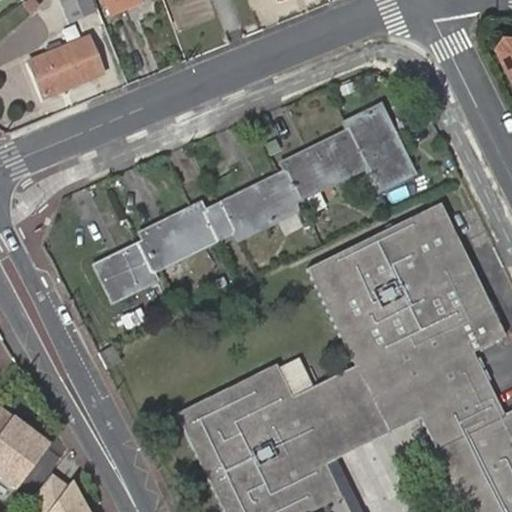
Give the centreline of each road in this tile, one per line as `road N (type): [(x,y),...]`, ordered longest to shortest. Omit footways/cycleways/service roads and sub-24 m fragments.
road 1 (residential): [(0,165),(412,0)]
road 2 (secondary): [(137,507),(117,446),(0,227)]
road 3 (secondary): [(0,289),(105,475),(137,507)]
road 4 (residential): [(431,0),(511,175)]
